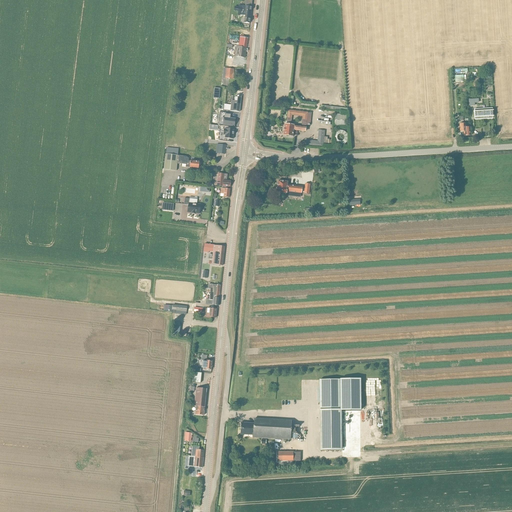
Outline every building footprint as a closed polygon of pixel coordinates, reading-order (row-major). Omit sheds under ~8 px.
[(234,7),(234,11),(238,12),(237,15),(241,16),(245,16),(244,23),(250,23),(252,7),(245,6),(242,6),(239,5),(238,7),(234,7)] [(245,58),(248,38),(246,38),(246,36),(240,36),(238,47),(236,47),(234,57),(245,58)] [(230,105),(230,111),(239,112),(241,96),(235,96),(232,95),(232,101),(231,101),(230,105)] [(474,112),(474,118),(475,118),(493,117),(494,117),(493,110),(492,111),(492,108),(482,109),(474,109),(474,112)] [(285,124),(283,135),(290,136),(290,137),(292,137),(293,137),(293,130),(305,132),(306,127),(301,126),(294,125),(290,124),(291,114),(304,115),(303,124),(306,125),(308,113),(289,110),(287,124),(285,124)] [(224,114),(223,125),(234,126),(235,119),(230,119),(230,115),(224,114)] [(335,114),(334,126),(346,127),(346,115),(335,114)] [(460,124),(459,124),(460,132),(463,132),(464,137),(470,136),(470,127),(466,127),(466,124),(465,124),(460,124)] [(224,129),(223,135),(225,136),(224,138),(233,139),(234,129),(226,128),(225,129),(224,129)] [(348,137),(346,133),(343,131),(339,130),(335,132),(333,136),(333,140),(336,144),(340,145),(344,144),(347,141),(348,137)] [(303,140),(303,146),(323,148),(323,145),(324,137),(318,136),(317,141),(303,140)] [(225,154),(226,145),(219,145),(219,146),(216,145),(216,152),(218,153),(218,154),(225,154)] [(166,154),(164,170),(176,171),(177,164),(186,165),(186,168),(189,168),(189,170),(193,170),(194,168),(198,169),(199,166),(199,165),(199,163),(199,162),(190,161),(188,161),(189,159),(186,157),(178,156),(166,154)] [(230,187),(231,181),(227,181),(227,175),(224,174),(218,174),(217,186),(222,186),(222,187),(227,188),(227,187),(230,187)] [(287,186),(288,182),(278,181),(277,185),(276,192),(287,194),(287,193),(290,194),(291,192),(302,194),(302,188),(287,186)] [(220,194),(220,197),(223,197),(229,198),(230,189),(221,188),(220,194)] [(185,199),(184,205),(188,205),(187,212),(191,213),(192,213),(199,214),(199,211),(200,211),(201,208),(200,208),(200,205),(197,204),(197,198),(189,197),(189,199),(185,199)] [(173,204),(162,203),(162,210),(173,212),(173,204)] [(204,244),(203,252),(208,253),(208,252),(209,251),(213,252),(213,255),(212,259),(212,265),(222,266),(224,246),(223,246),(214,245),(209,245),(204,244)] [(219,306),(220,285),(208,284),(208,289),(210,289),(209,299),(206,299),(205,305),(219,306)] [(207,308),(206,317),(209,317),(215,318),(216,318),(217,309),(209,308),(207,308)] [(202,361),(202,368),(206,368),(206,369),(207,370),(211,370),(212,361),(208,361),(207,361),(206,362),(202,361)] [(200,383),(201,373),(193,372),(192,382),(200,383)] [(341,411),(361,410),(360,379),(340,379),(319,380),(320,408),(320,410),(321,450),(341,449),(341,411)] [(196,407),(205,408),(206,389),(196,388),(194,407),(196,407)] [(204,416),(205,408),(196,407),(195,415),(204,416)] [(291,439),(292,421),(255,419),(254,424),(241,423),(240,434),(254,435),(253,437),(291,439)] [(191,456),(203,458),(204,450),(199,450),(199,447),(192,446),(192,447),(191,456)] [(293,452),(278,452),(278,461),(300,461),(300,452),(293,452)] [(189,456),(188,466),(194,467),(201,468),(202,468),(203,458),(199,457),(191,456),(189,456)]
